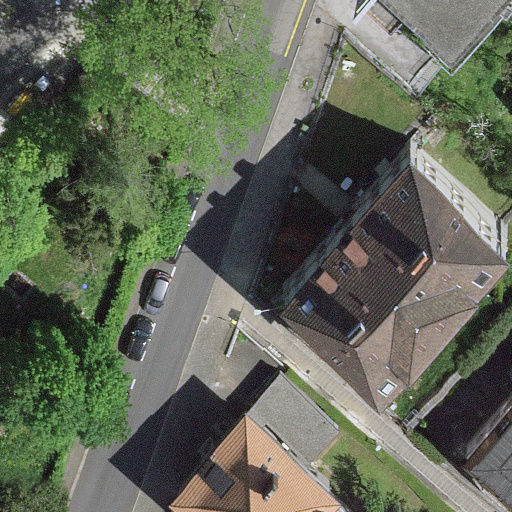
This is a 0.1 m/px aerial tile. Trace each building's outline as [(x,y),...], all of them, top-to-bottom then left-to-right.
[(511,0),(427,0),(475,43),(511,1),(511,0)] [(309,286),(409,379),(511,268),(511,210),(441,145),(309,286)] [(259,411),(318,460),(345,428),(286,379),(259,411)] [(511,399),(475,441),(511,474),(511,399)] [(334,511),(354,489),(318,460),(259,411),(187,497),(205,511),(334,511)]
